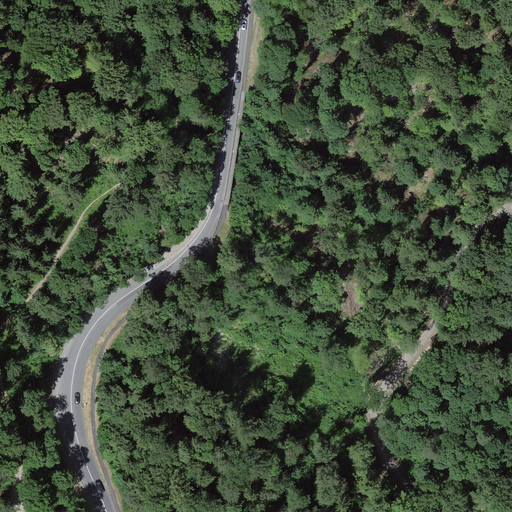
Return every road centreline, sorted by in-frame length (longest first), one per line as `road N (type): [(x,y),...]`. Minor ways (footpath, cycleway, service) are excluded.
road 1 (tertiary): [(106,511),(75,433),(75,365),(102,314),(178,257),(211,213),(242,0)]
road 2 (track): [(418,511),(383,445),(376,403),(428,336),(470,232),(511,208)]
